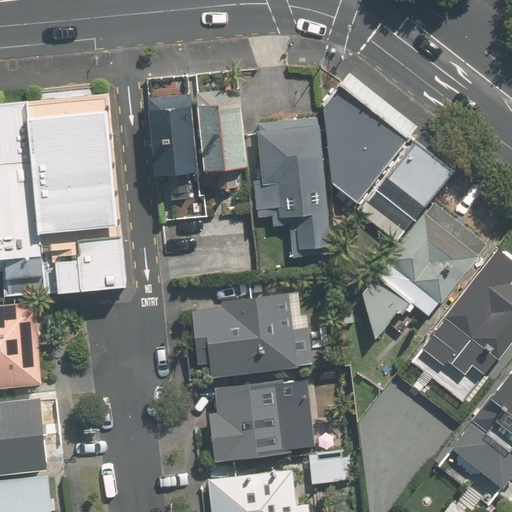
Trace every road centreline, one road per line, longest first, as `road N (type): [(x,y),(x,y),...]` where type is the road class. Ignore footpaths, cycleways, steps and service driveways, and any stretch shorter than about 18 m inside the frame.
road 1 (residential): [(117,0),(146,277),(124,347),(139,511)]
road 2 (secondary): [(381,0),(511,101)]
